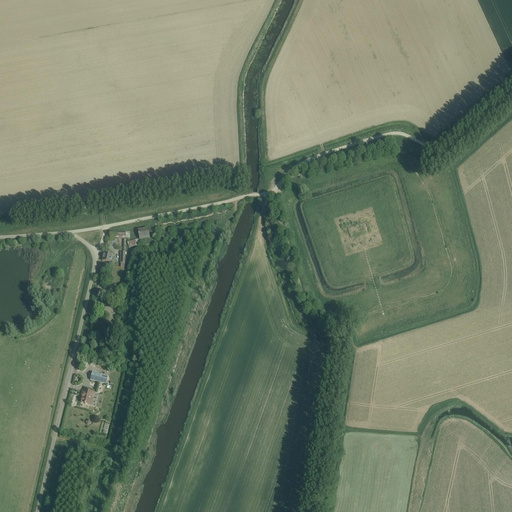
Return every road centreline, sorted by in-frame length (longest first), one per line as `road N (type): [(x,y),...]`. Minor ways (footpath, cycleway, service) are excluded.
road 1 (unclassified): [(106,226),(268,193),(304,161),(392,133),(438,144),(511,80)]
road 2 (unclassified): [(37,511),(95,263)]
road 3 (track): [(314,511),(336,334)]
road 4 (track): [(336,334),(299,291),(271,192)]
